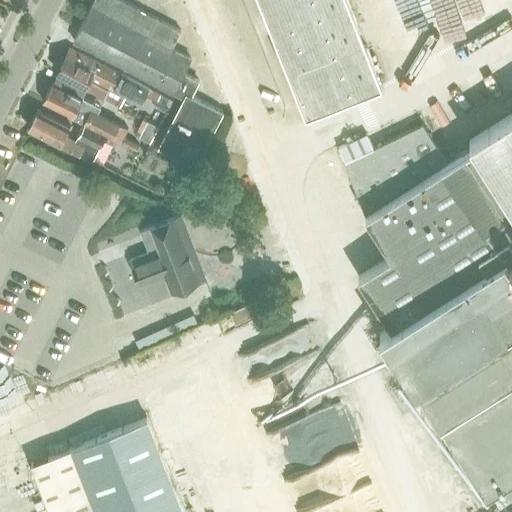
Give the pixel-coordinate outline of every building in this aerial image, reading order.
[(181,30),(123,0),(93,0),(74,40),(184,97),(159,146),(195,164),(223,111),(192,95),(199,80),(183,72),(191,57),(172,48),(181,30)] [(348,0),(260,0),(305,115),(382,84),(348,0)] [(409,20),(430,12),(425,0),(396,0),(397,1),(391,3),(396,16),(385,21),(394,44),(406,39),(410,51),(420,47),(409,20)] [(149,88),(69,47),(56,73),(85,88),(120,105),(126,93),(142,102),(149,88)] [(51,81),(42,99),(72,114),(71,117),(84,123),(106,135),(112,138),(136,149),(139,143),(124,135),(127,129),(120,125),(90,109),(93,103),(81,96),(85,88),(56,73),(51,81)] [(38,109),(28,128),(79,154),(93,161),(100,146),(78,135),(75,141),(64,135),(70,125),(38,109)] [(428,109),(420,115),(433,135),(441,129),(428,109)] [(511,111),(469,139),(472,144),(447,160),(423,122),(374,146),(367,133),(337,146),(365,213),(391,254),(358,275),(390,325),(380,332),(486,497),(511,480),(511,111)] [(100,146),(106,135),(84,123),(78,135),(100,146)] [(149,252),(131,259),(141,284),(165,274),(172,290),(200,279),(185,243),(192,240),(182,214),(152,226),(141,230),(149,252)] [(261,311),(256,300),(231,312),(235,323),(261,311)] [(215,320),(203,326),(207,335),(219,330),(215,320)] [(300,325),(220,357),(226,374),(307,342),(300,325)] [(132,343),(148,341),(147,331),(130,334),(132,343)] [(184,511),(147,416),(31,461),(51,511),(184,511)]
